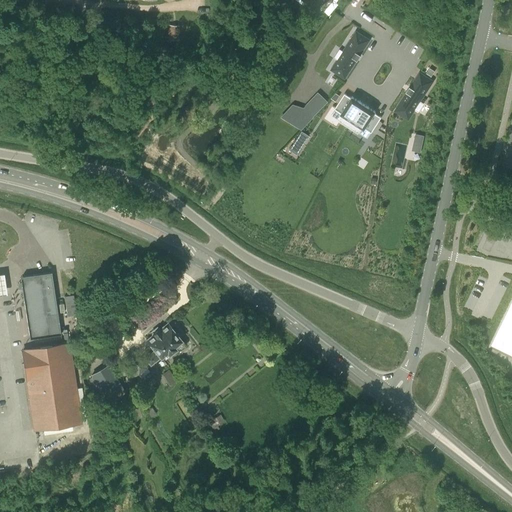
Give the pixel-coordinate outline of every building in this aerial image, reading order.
[(164,41),(170,41),(170,39),(178,40),(180,26),(168,25),(167,37),(164,37),(164,41)] [(333,67),(327,76),(340,84),(352,66),(353,67),(357,61),(356,61),(365,47),(352,38),(339,58),(341,59),(335,68),(333,67)] [(435,71),(429,68),(426,73),(431,76),(435,71)] [(407,92),(395,111),(408,119),(414,110),(412,108),(418,99),(420,101),(429,87),(416,79),(411,87),(410,86),(406,92),(407,92)] [(344,93),(334,109),(341,113),(340,114),(343,116),(339,121),(349,127),(364,103),(360,101),(359,101),(352,97),(351,98),(344,93)] [(364,103),(349,127),(358,133),(361,128),(364,129),(364,128),(371,133),(381,117),(375,113),(375,112),(368,107),(368,106),(364,103)] [(302,145),(295,141),(289,150),(296,155),(302,145)] [(30,338),(60,333),(51,274),(29,277),(29,276),(23,277),(21,278),(26,308),(30,338)] [(64,296),(67,316),(76,315),(73,295),(64,296)] [(181,341),(167,323),(160,328),(159,327),(153,332),(154,333),(146,340),(154,350),(144,358),(150,366),(167,352),(168,355),(176,349),(174,347),(181,341)] [(22,349),(25,371),(34,430),(80,423),(68,342),(30,348),(22,349)] [(147,368),(132,349),(123,356),(138,375),(147,368)] [(91,375),(108,402),(124,392),(108,365),(91,375)] [(162,374),(170,385),(176,380),(169,369),(162,374)] [(152,407),(147,410),(151,417),(156,414),(152,407)] [(217,426),(225,421),(220,414),(208,421),(214,431),(219,429),(217,426)] [(199,432),(191,437),(195,444),(204,439),(199,432)]
